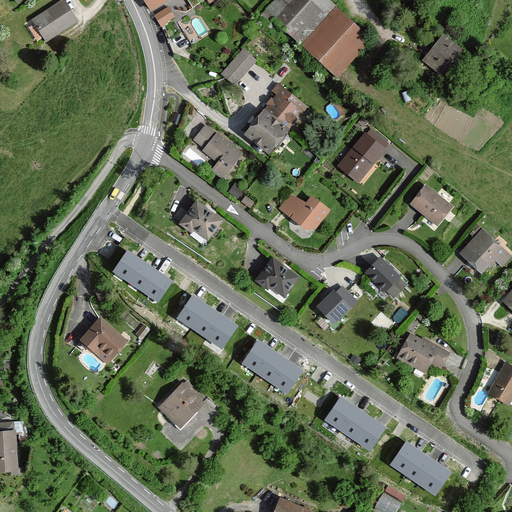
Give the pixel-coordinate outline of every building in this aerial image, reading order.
[(165,0),(145,0),(151,9),(165,0)] [(301,50),(338,5),(333,0),(278,0),(259,23),(270,33),(274,28),(301,50)] [(66,3),(37,21),(38,23),(47,37),(49,40),(78,22),(66,3)] [(374,35),(338,5),(301,50),(338,81),(374,35)] [(170,10),(166,12),(172,21),(177,19),(173,12),(172,13),(171,12),(170,10)] [(172,21),(166,12),(166,11),(155,17),(160,24),(162,27),(167,24),(172,21)] [(47,37),(38,23),(31,28),(39,42),(47,37)] [(446,40),(428,63),(446,78),(465,55),(446,40)] [(236,85),(258,63),(259,62),(246,49),(223,74),(236,85)] [(277,90),(282,93),(280,95),(274,103),(277,105),(274,108),(271,106),(265,113),(265,114),(288,132),(292,126),(294,128),(300,122),(300,121),(298,119),(303,113),(299,110),(305,102),(286,87),(282,83),(277,90)] [(288,132),(265,114),(264,116),(259,122),(257,119),(252,126),(254,128),(249,134),(247,136),(270,153),(276,147),(277,148),(278,148),(285,140),(282,138),(288,132)] [(214,139),(202,130),(192,143),(204,152),(203,154),(203,155),(217,166),(211,173),(221,181),(240,156),(216,137),(214,139)] [(387,144),(371,131),(366,137),(382,149),(387,144)] [(377,156),(382,149),(366,137),(365,136),(357,146),(375,162),(379,157),(377,156)] [(357,146),(342,164),(359,177),(372,162),(374,163),(375,162),(357,146)] [(358,183),(374,163),(372,162),(359,177),(342,164),(339,168),(358,183)] [(425,189),(412,205),(438,225),(450,209),(426,189),(425,189)] [(287,214),(292,218),(295,215),(289,210),(296,201),(291,197),(281,209),(287,214)] [(295,215),(292,218),(306,228),(314,228),(327,211),(313,199),(305,208),(296,201),(289,210),(295,215)] [(193,227),(207,237),(208,238),(220,221),(197,203),(188,215),(182,223),(191,230),(193,227)] [(188,215),(181,210),(175,218),(182,223),(188,215)] [(503,253),(502,252),(482,233),(469,248),(476,254),(470,260),(470,261),(482,272),(489,264),(491,265),(495,261),(503,253)] [(463,254),(470,260),(476,254),(469,248),(463,254)] [(509,259),(503,253),(495,261),(501,267),(509,259)] [(272,287),(283,295),(284,295),(296,278),(273,261),(258,281),(267,287),(269,285),(272,287)] [(380,261),(367,274),(384,291),(385,290),(396,279),(397,278),(380,261)] [(396,279),(385,290),(393,297),(404,286),(396,279)] [(107,295),(102,288),(97,292),(102,299),(107,295)] [(102,318),(79,345),(85,350),(90,343),(97,349),(100,345),(114,357),(128,341),(102,318)] [(428,346),(410,336),(398,356),(415,366),(412,372),(413,375),(418,378),(422,377),(431,361),(440,366),(447,354),(429,344),(428,346)] [(497,336),(493,348),(501,350),(505,338),(497,336)] [(498,383),(491,395),(507,404),(511,394),(511,369),(506,366),(496,382),(498,383)] [(166,409),(187,427),(207,405),(185,387),(166,409)] [(0,467),(12,466),(9,429),(0,429),(0,467)] [(308,511),(282,500),(276,511),(308,511)]
